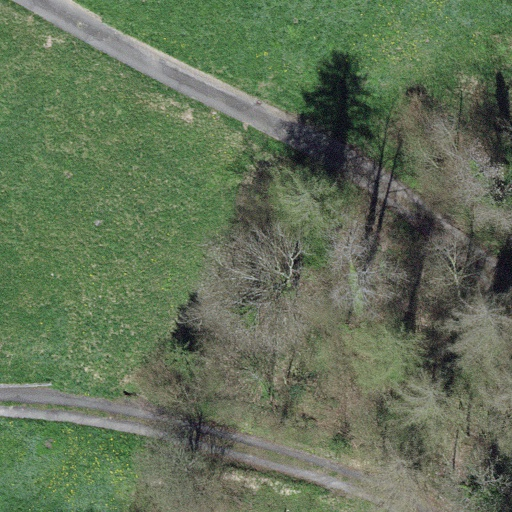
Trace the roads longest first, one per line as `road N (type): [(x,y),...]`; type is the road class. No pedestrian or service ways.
road 1 (unclassified): [(36,0),(398,186),(511,286)]
road 2 (unclassified): [(404,511),(298,459),(42,406),(0,407)]
